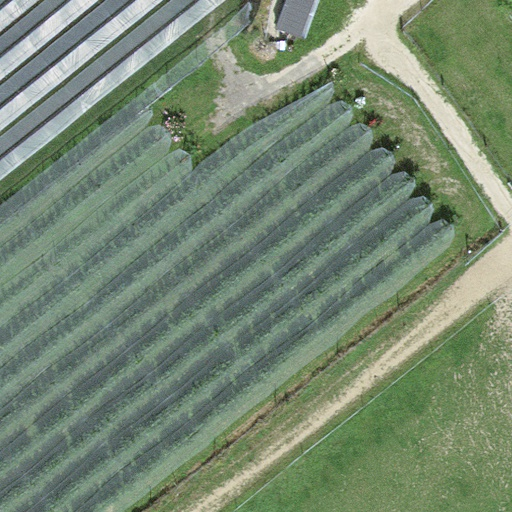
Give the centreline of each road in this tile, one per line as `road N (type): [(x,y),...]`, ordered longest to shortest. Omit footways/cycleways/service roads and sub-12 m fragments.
road 1 (track): [(194,511),(511,252)]
road 2 (track): [(214,0),(205,39),(211,69),(231,85),(263,82),(403,0)]
